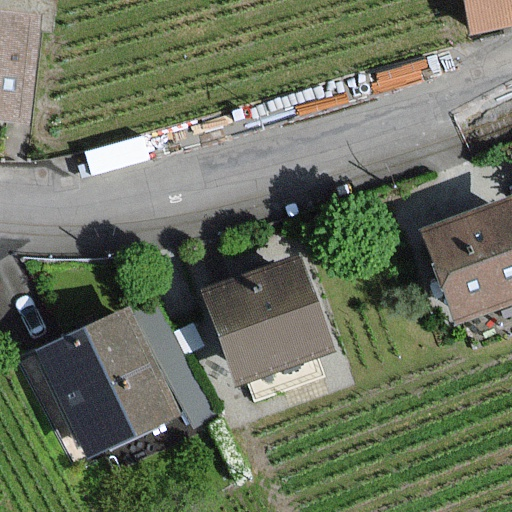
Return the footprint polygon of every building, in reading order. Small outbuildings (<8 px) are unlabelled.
[(511,0),(470,0),(476,28),(511,20),(511,0)] [(0,11),(0,119),(30,123),(42,17),(0,11)] [(511,295),(511,209),(509,203),(427,233),(457,316),(511,295)] [(328,345),(298,263),(208,295),(238,378),(328,345)] [(157,305),(141,313),(196,418),(212,409),(157,305)] [(43,351),(89,452),(175,413),(129,312),(43,351)]
